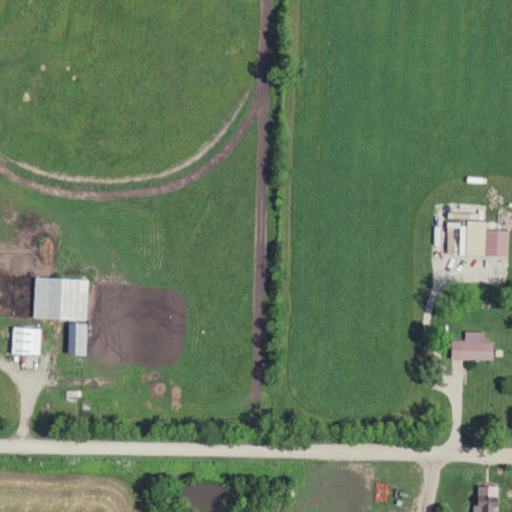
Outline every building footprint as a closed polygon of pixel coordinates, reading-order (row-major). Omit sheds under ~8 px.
[(483,222),(463,221),(462,256),(504,257),(505,231),(482,230),(483,222)] [(85,320),(86,280),(32,278),(30,319),(85,320)] [(8,355),(37,355),(38,328),(9,328),(8,355)] [(448,360),(489,360),(489,341),(448,341),(448,360)] [(492,511),(494,488),(471,488),(470,511),(492,511)]
